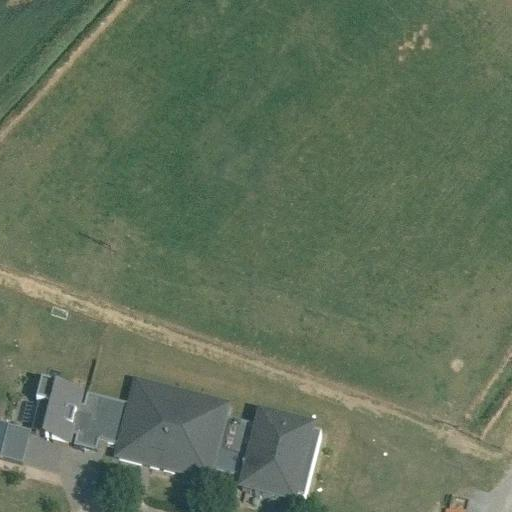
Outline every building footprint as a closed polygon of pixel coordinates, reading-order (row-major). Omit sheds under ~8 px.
[(126,449),(121,465),(220,491),(224,474),(238,422),(241,409),(143,383),(136,410),(126,449)] [(95,399),(51,387),(38,436),(82,448),(95,399)] [(126,449),(136,410),(95,399),(82,448),(104,454),(107,444),(126,449)] [(266,430),(238,422),(224,474),(253,481),(249,496),(308,511),(309,511),(311,503),(317,505),(334,440),(328,438),(330,430),(270,415),(266,430)] [(15,430),(7,460),(30,466),(38,436),(15,430)] [(449,511),(451,511),(466,511),(469,502),(452,498),(449,511)]
